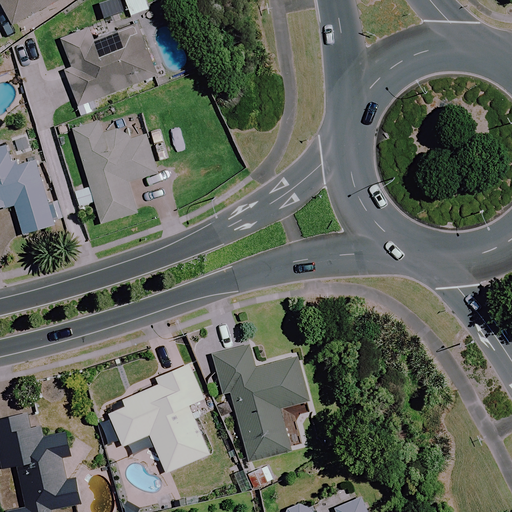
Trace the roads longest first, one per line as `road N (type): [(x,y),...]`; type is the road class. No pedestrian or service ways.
road 1 (secondary): [(409,250),(302,260),(0,347)]
road 2 (secondary): [(0,306),(153,261),(215,233),(277,199),(350,136)]
road 3 (secondary): [(354,118),(391,67),(441,46),(470,45)]
road 4 (secondary): [(409,250),(364,209),(351,174),(350,136)]
road 5 (secondary): [(511,362),(434,257)]
